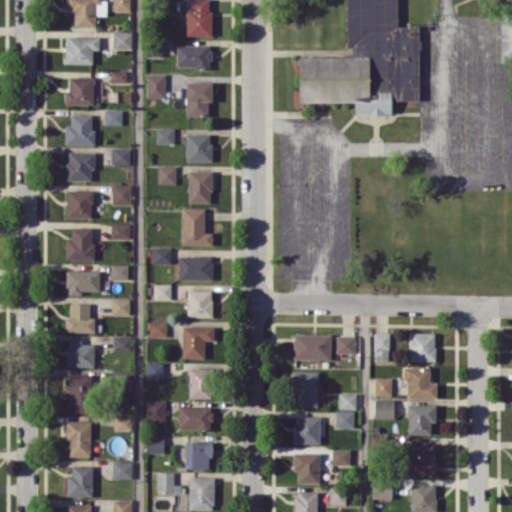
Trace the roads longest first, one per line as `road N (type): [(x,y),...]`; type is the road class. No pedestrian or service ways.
road 1 (residential): [(28,0),(28,511)]
road 2 (residential): [(253,0),(253,511)]
road 3 (residential): [(254,304),(511,306)]
road 4 (residential): [(480,306),(479,511)]
